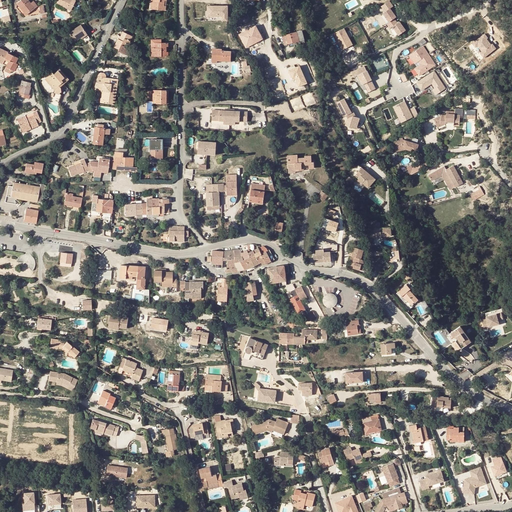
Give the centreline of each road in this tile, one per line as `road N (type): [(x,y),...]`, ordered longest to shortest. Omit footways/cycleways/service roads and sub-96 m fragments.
road 1 (tertiary): [(511,413),(464,386),(361,280),(301,266),(260,240),(205,249)]
road 2 (residential): [(180,0),(179,203),(205,249)]
road 3 (residential): [(121,0),(63,130),(0,166)]
road 4 (tertiary): [(205,249),(170,253),(0,222)]
road 5 (residential): [(146,426),(59,398),(0,392)]
road 6 (unknown): [(370,287),(397,271),(401,257),(389,184),(373,163)]
